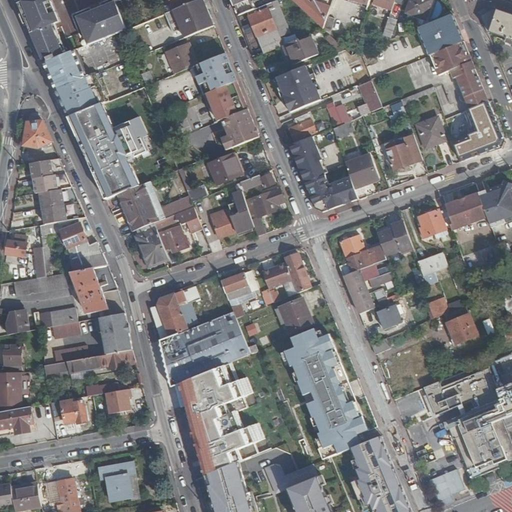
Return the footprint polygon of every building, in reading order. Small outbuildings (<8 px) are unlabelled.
[(23,13),(51,2),(50,0),(17,0),(22,10),(23,13)] [(212,19),(204,0),(203,0),(195,4),(176,11),(166,16),(173,35),(181,32),(182,34),(192,30),(191,27),(212,19)] [(170,0),(176,11),(195,4),(193,0),(170,0)] [(235,0),(233,5),(236,11),(254,4),(252,0),(235,0)] [(327,19),(333,0),(323,0),(319,11),(308,0),(291,0),(323,30),(327,19)] [(343,0),(343,1),(368,10),(371,0),(343,0)] [(374,0),(373,4),(391,11),(395,0),(374,0)] [(434,0),(433,0),(411,0),(407,15),(427,21),(434,0)] [(282,12),(277,1),(273,3),(278,14),(282,12)] [(28,25),(56,14),(51,2),(23,13),(28,25)] [(79,18),(91,46),(123,33),(128,31),(116,3),(115,4),(79,18)] [(278,14),(273,3),(256,9),(247,13),(264,54),(264,55),(285,46),(281,36),(290,32),(282,12),(278,14)] [(511,16),(496,11),(482,18),(489,35),(492,34),(509,40),(508,41),(511,41),(511,16)] [(45,64),(69,55),(56,25),(60,23),(56,14),(28,25),(45,64)] [(78,19),(90,46),(91,46),(79,18),(78,19)] [(379,46),(391,41),(398,21),(389,18),(379,46)] [(323,30),(330,36),(334,24),(327,19),(323,30)] [(142,25),(128,31),(123,33),(126,41),(127,41),(135,60),(147,55),(142,45),(149,42),(142,25)] [(300,43),(299,40),(285,46),(293,65),(319,55),(311,38),(300,43)] [(406,41),(376,54),(379,61),(368,66),(372,74),(388,67),(413,56),(406,41)] [(454,79),(458,78),(476,70),(465,42),(433,56),(441,76),(451,72),(454,79)] [(194,68),(199,66),(190,45),(177,50),(186,71),(194,68)] [(89,57),(85,48),(69,55),(45,64),(58,93),(103,74),(105,73),(100,61),(92,65),(91,65),(92,68),(79,73),(75,63),(89,57)] [(228,65),(224,55),(199,66),(194,68),(198,78),(201,86),(202,86),(206,95),(208,94),(238,82),(231,64),(228,65)] [(425,59),(412,64),(415,70),(427,65),(425,59)] [(307,66),(274,79),(285,106),(287,105),(312,95),(313,95),(313,94),(314,94),(314,93),(315,93),(315,92),(316,92),(316,91),(316,90),(316,89),(317,89),(317,88),(315,84),(314,85),(307,66)] [(458,78),(466,99),(485,91),(476,70),(458,78)] [(103,74),(58,93),(62,101),(73,97),(72,94),(76,92),(83,109),(93,105),(88,94),(107,86),(105,80),(111,77),(109,72),(103,75),(103,74)] [(238,82),(208,94),(215,112),(230,106),(226,96),(241,90),(238,82)] [(369,115),(383,109),(372,82),(365,85),(373,104),(366,107),(369,115)] [(315,84),(317,88),(317,89),(316,89),(316,90),(316,91),(316,92),(315,92),(315,93),(314,93),(314,94),(313,94),(313,95),(312,95),(287,105),(291,114),(323,102),(315,84)] [(377,89),(380,98),(388,95),(385,86),(377,89)] [(224,121),(250,110),(241,90),(226,96),(230,106),(215,112),(220,123),(224,121)] [(471,110),(489,102),(485,91),(466,99),(471,110)] [(206,95),(204,96),(216,124),(220,123),(215,112),(208,94),(206,95)] [(336,127),(343,124),(336,109),(336,106),(329,109),(336,127)] [(336,109),(343,124),(350,121),(343,106),(336,109)] [(242,124),(254,120),(250,110),(224,121),(229,133),(244,127),(242,124)] [(460,115),(447,120),(450,128),(463,122),(460,115)] [(296,142),(318,133),(311,116),(298,122),(300,127),(291,130),(296,142)] [(418,125),(427,148),(447,140),(439,117),(418,125)] [(490,143),(482,118),(470,123),(473,131),(465,133),(471,150),(490,143)] [(228,151),(261,138),(254,120),(242,124),(244,127),(229,133),(231,138),(224,141),(228,151)] [(351,134),(347,124),(343,125),(335,128),(339,140),(351,134)] [(45,127),(30,129),(26,152),(42,155),(48,153),(50,158),(58,155),(45,127)] [(414,135),(385,146),(396,172),(425,161),(414,135)] [(332,146),(339,143),(336,137),(330,140),(332,146)] [(219,185),(244,175),(235,154),(210,165),(219,185)] [(347,164),(356,188),(379,179),(370,156),(347,164)] [(60,159),(31,165),(37,201),(42,201),(46,225),(67,221),(85,218),(60,159)] [(277,184),(271,169),(258,174),(259,176),(243,183),(246,191),(256,187),(255,186),(262,183),(260,179),(263,178),(267,188),(277,184)] [(327,197),(346,190),(343,182),(349,180),(346,172),(321,181),(327,197)] [(122,195),(137,231),(155,224),(159,222),(164,220),(149,184),(122,195)] [(489,220),(493,230),(511,222),(511,190),(511,191),(506,189),(504,184),(479,193),(489,220)] [(206,186),(191,191),(194,201),(209,196),(206,186)] [(256,230),(258,237),(265,234),(259,218),(263,217),(279,211),(277,204),(286,201),(280,188),(246,201),(256,230)] [(238,236),(256,230),(246,201),(243,193),(234,196),(237,204),(228,207),(229,210),(212,216),(220,239),(236,233),(238,236)] [(452,224),(455,233),(489,220),(479,193),(446,206),(447,209),(453,223),(454,223),(452,224)] [(191,231),(203,226),(199,218),(195,208),(188,210),(164,220),(159,222),(155,224),(158,229),(180,220),(183,226),(188,224),(191,231)] [(441,212),(440,210),(419,218),(423,227),(420,229),(425,239),(448,230),(446,226),(453,223),(447,209),(441,212)] [(70,233),(67,221),(46,225),(45,232),(44,233),(44,238),(63,236),(70,233)] [(402,255),(415,251),(405,223),(379,232),(388,257),(401,253),(402,255)] [(150,267),(170,259),(166,250),(160,235),(158,229),(155,224),(137,231),(136,231),(150,267)] [(184,233),(191,231),(188,224),(183,226),(184,233)] [(167,232),(172,248),(175,255),(189,250),(185,240),(183,241),(179,228),(167,232)] [(70,233),(63,236),(74,265),(92,261),(92,263),(104,261),(99,248),(92,250),(84,229),(70,233)] [(160,235),(166,250),(172,248),(167,232),(160,235)] [(350,264),(340,267),(344,277),(345,277),(376,266),(389,261),(384,247),(370,252),(369,251),(367,252),(361,236),(342,243),(350,264)] [(17,248),(11,247),(9,261),(31,265),(32,260),(28,259),(31,245),(24,244),(24,247),(17,245),(17,248)] [(485,260),(498,255),(495,247),(482,252),(485,260)] [(298,295),(314,289),(300,254),(285,260),(287,264),(294,283),(298,295)] [(435,273),(450,267),(445,254),(420,264),(424,277),(435,273)] [(110,272),(104,261),(92,263),(92,261),(74,265),(72,265),(75,279),(79,278),(110,272)] [(271,292),(294,283),(287,264),(264,273),(271,292)] [(380,277),(376,266),(345,277),(350,289),(366,283),(380,277)] [(110,272),(79,278),(89,327),(102,325),(127,320),(116,286),(110,272)] [(254,272),(223,283),(230,302),(257,292),(258,295),(262,293),(254,272)] [(380,283),(395,277),(394,273),(370,282),(373,289),(381,286),(380,283)] [(428,287),(439,283),(435,273),(424,277),(428,287)] [(69,293),(66,280),(51,283),(48,283),(44,284),(12,290),(14,303),(69,293)] [(360,315),(376,309),(366,283),(350,289),(360,315)] [(161,338),(163,343),(212,322),(210,317),(198,322),(199,324),(189,328),(184,316),(195,312),(192,304),(201,300),(196,287),(163,299),(160,306),(170,334),(161,338)] [(511,299),(507,290),(501,293),(504,301),(511,299)] [(389,297),(390,303),(401,300),(400,294),(389,297)] [(430,304),(435,316),(449,311),(444,298),(430,304)] [(281,309),(287,324),(291,333),(314,324),(304,300),(281,309)] [(379,313),(385,330),(397,326),(396,323),(403,321),(398,306),(379,313)] [(283,326),(287,324),(281,309),(276,311),(283,326)] [(183,384),(207,477),(208,476),(240,463),(259,455),(255,444),(258,443),(251,428),(241,432),(234,414),(248,409),(244,399),(248,397),(242,381),(238,382),(231,364),(251,356),(237,320),(235,313),(212,322),(163,343),(174,388),(183,384)] [(79,329),(76,315),(47,320),(46,321),(49,335),(52,334),(79,329)] [(448,324),(457,346),(479,337),(470,315),(448,324)] [(30,318),(15,321),(16,328),(12,329),(14,341),(33,337),(30,318)] [(127,320),(102,325),(114,360),(139,356),(127,320)] [(82,339),(79,329),(52,334),(54,345),(82,339)] [(320,339),(316,329),(293,339),(297,349),(286,353),(292,368),(295,367),(300,382),(299,383),(304,397),(313,394),(316,402),(308,406),(313,420),(315,419),(321,434),(319,435),(324,448),(319,451),(323,462),(353,450),(364,445),(360,436),(370,432),(330,335),(320,339)] [(392,350),(387,339),(373,345),(377,356),(392,350)] [(14,358),(8,357),(7,379),(22,376),(26,376),(27,369),(23,369),(24,351),(14,350),(14,358)] [(90,364),(87,352),(55,358),(56,370),(90,364)] [(511,353),(488,363),(490,370),(494,380),(499,391),(510,418),(511,421),(511,420),(511,353)] [(142,367),(139,356),(114,360),(90,364),(56,370),(47,372),(48,379),(71,375),(85,373),(86,376),(96,374),(112,371),(112,374),(112,375),(126,373),(125,369),(142,367)] [(490,370),(488,363),(472,370),(441,382),(443,388),(490,370)] [(443,388),(441,382),(426,388),(428,395),(435,412),(437,416),(439,415),(460,407),(467,404),(484,397),(495,393),(499,391),(494,380),(490,370),(443,388)] [(86,376),(85,373),(71,375),(73,386),(98,382),(96,374),(86,376)] [(7,379),(0,380),(0,410),(6,410),(6,412),(22,412),(22,407),(22,389),(22,376),(7,379)] [(124,396),(123,388),(90,394),(92,402),(109,399),(124,396)] [(498,423),(510,418),(499,391),(495,393),(484,397),(467,404),(471,413),(440,425),(447,443),(476,432),(498,423)] [(124,396),(109,399),(113,419),(133,416),(131,405),(134,404),(132,394),(124,396)] [(434,413),(435,412),(428,395),(425,396),(434,413)] [(78,408),(77,404),(54,409),(57,424),(66,422),(68,430),(80,428),(81,430),(90,429),(86,406),(78,408)] [(6,410),(0,410),(0,418),(22,415),(22,412),(6,412),(6,410)] [(39,435),(35,412),(22,415),(0,418),(0,439),(0,442),(39,435)] [(501,429),(511,424),(511,423),(511,421),(510,418),(498,423),(476,432),(447,443),(458,470),(487,458),(509,449),(501,429)] [(376,511),(378,511),(413,511),(383,437),(364,445),(353,450),(361,469),(357,470),(362,480),(354,483),(361,501),(364,500),(367,508),(372,506),(374,511),(376,511)] [(511,456),(509,449),(487,458),(458,470),(467,492),(478,487),(477,483),(489,478),(491,483),(511,474),(511,456)] [(254,511),(240,463),(208,476),(211,486),(210,487),(217,511),(254,511)] [(320,477),(315,465),(286,477),(283,469),(275,466),(266,469),(277,494),(289,489),(320,477)] [(135,466),(101,472),(103,485),(109,484),(114,507),(135,503),(132,487),(131,480),(137,479),(135,466)] [(334,511),(320,477),(289,489),(297,511),(334,511)] [(477,483),(478,487),(491,483),(489,478),(477,483)] [(137,479),(131,480),(132,487),(135,503),(136,506),(142,505),(137,479)] [(62,484),(51,487),(55,508),(60,507),(60,511),(82,511),(81,505),(84,505),(83,496),(79,497),(77,483),(62,485),(62,484)] [(43,511),(39,488),(30,491),(30,492),(15,495),(17,509),(17,511),(43,511)] [(15,495),(13,489),(0,490),(0,511),(17,509),(15,495)]
